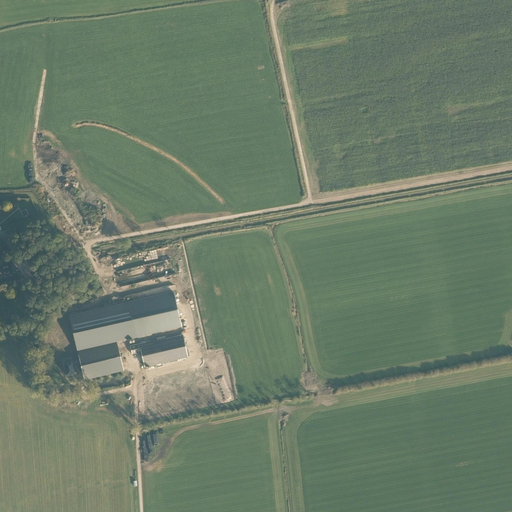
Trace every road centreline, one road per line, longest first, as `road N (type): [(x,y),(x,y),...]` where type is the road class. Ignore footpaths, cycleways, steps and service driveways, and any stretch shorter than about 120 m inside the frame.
road 1 (track): [(85,243),(310,203),(272,0)]
road 2 (track): [(49,192),(38,177),(34,139),(52,22)]
road 3 (unclassified): [(141,511),(133,370)]
